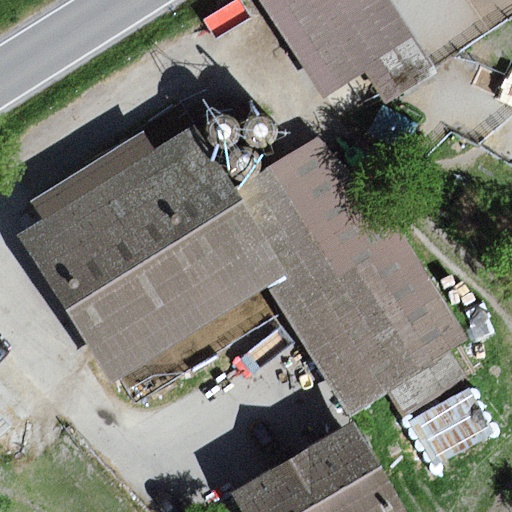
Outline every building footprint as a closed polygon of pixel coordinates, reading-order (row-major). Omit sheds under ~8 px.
[(385,0),(259,0),(324,102),(367,74),(386,105),(434,75),(385,0)] [(211,139),(215,144),(219,147),(225,148),(230,148),(235,146),(240,142),(242,137),(243,132),(242,127),(240,122),(236,118),(231,116),(226,115),(221,116),(216,119),(212,123),(210,128),(210,134),(211,139)] [(248,140),(251,144),(256,148),(261,149),(267,149),(272,147),(276,143),(278,138),(279,133),(278,128),(276,123),(272,119),(267,117),(262,116),(257,117),(252,120),(249,124),(246,129),(246,135),(248,140)] [(49,224),(23,240),(116,383),(268,285),(290,271),(237,190),(195,125),(159,149),(147,132),(36,204),(49,224)] [(290,271),(268,285),(351,414),(468,339),(385,211),(318,138),(237,190),(290,271)] [(227,172),(231,176),(235,179),(241,181),(246,180),(251,178),(256,174),(258,170),(259,165),(258,159),(256,155),(252,151),(247,149),(242,148),(237,149),(232,151),(228,156),(226,161),(226,166),(227,172)] [(408,511),(356,424),(235,495),(244,511),(408,511)]
